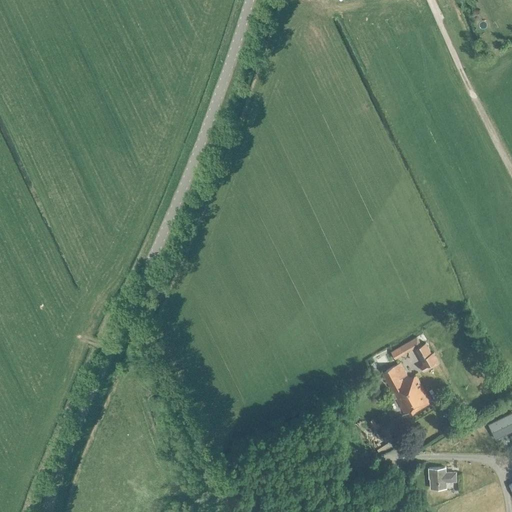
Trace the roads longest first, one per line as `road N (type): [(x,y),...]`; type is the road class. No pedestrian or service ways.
road 1 (tertiary): [(122,318),(199,146),(251,0)]
road 2 (tertiary): [(48,511),(63,454),(122,318)]
road 3 (unclassified): [(218,487),(185,442),(141,338),(122,318)]
